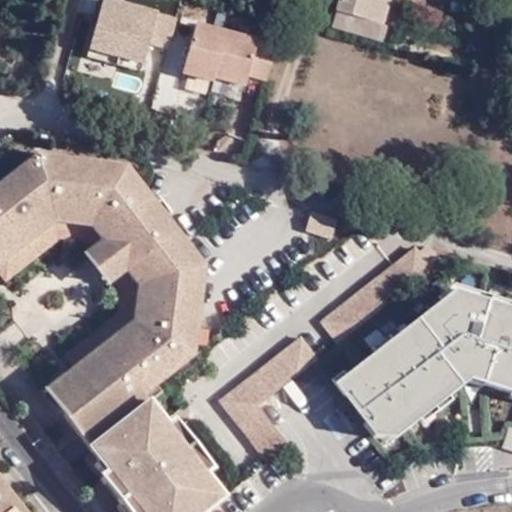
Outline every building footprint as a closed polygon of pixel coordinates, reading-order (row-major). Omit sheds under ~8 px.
[(103,0),(92,45),(144,59),(149,42),(157,11),(118,0),(103,0)] [(354,16),(382,23),(388,0),(339,0),(336,11),(354,16)] [(176,16),(157,11),(149,42),(167,47),(176,16)] [(388,26),(382,23),(354,16),(336,11),(331,28),(383,43),(388,26)] [(193,19),(182,73),(247,86),(259,33),(193,19)] [(0,269),(58,225),(93,230),(104,243),(127,272),(138,286),(134,322),(75,368),(69,372),(64,417),(91,451),(92,450),(148,406),(143,399),(159,388),(194,360),(205,270),(173,229),(160,213),(127,170),(37,158),(2,185),(0,186),(0,269)] [(168,206),(160,213),(173,229),(181,223),(168,206)] [(339,224),(314,214),(307,234),(333,242),(339,224)] [(86,245),(92,253),(104,243),(93,230),(58,225),(0,269),(0,272),(8,283),(62,242),(86,245)] [(108,287),(127,272),(104,243),(92,253),(85,258),(108,287)] [(416,247),(321,322),(339,344),(434,270),(416,247)] [(65,356),(75,368),(134,322),(138,286),(127,272),(114,282),(121,290),(118,314),(65,356)] [(511,310),(453,292),(403,332),(404,333),(375,355),(374,354),(336,384),(370,427),(374,424),(386,440),(393,441),(419,421),(414,414),(428,403),(442,392),(447,399),(461,387),(454,378),(464,369),(484,375),(481,385),(510,394),(511,388),(511,310)] [(403,332),(374,354),(375,355),(404,333),(403,332)] [(259,406),(319,359),(301,336),(219,400),(268,463),(289,446),(259,406)] [(464,369),(454,378),(461,387),(469,381),(481,385),(484,375),(464,369)] [(45,392),(64,417),(69,372),(45,392)] [(143,399),(148,406),(150,404),(164,394),(159,388),(143,399)] [(442,392),(428,403),(433,410),(447,399),(442,392)] [(428,403),(414,414),(419,421),(433,410),(428,403)] [(166,424),(150,404),(148,406),(92,450),(107,471),(138,511),(205,511),(224,498),(207,476),(166,424)] [(174,418),(166,424),(207,476),(215,470),(174,418)] [(511,429),(507,428),(500,450),(511,453),(511,429)] [(73,442),(63,429),(60,452),(73,442)] [(138,511),(107,471),(100,477),(126,511),(138,511)] [(0,511),(18,511),(7,498),(2,503),(0,500),(0,511)]
